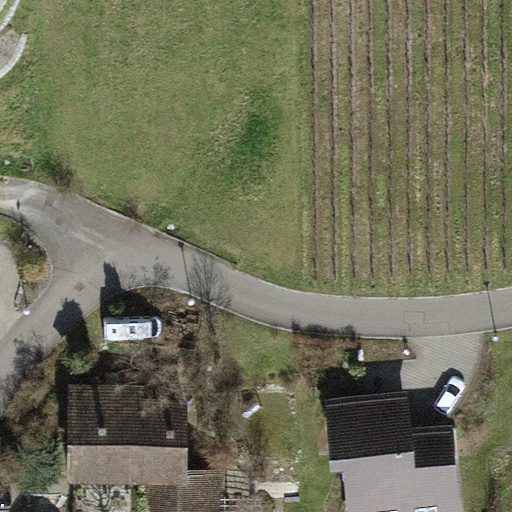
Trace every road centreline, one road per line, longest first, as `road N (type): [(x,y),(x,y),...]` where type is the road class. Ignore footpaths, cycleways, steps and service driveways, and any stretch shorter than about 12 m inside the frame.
road 1 (residential): [(511,308),(330,317),(106,240)]
road 2 (residential): [(106,240),(0,382)]
